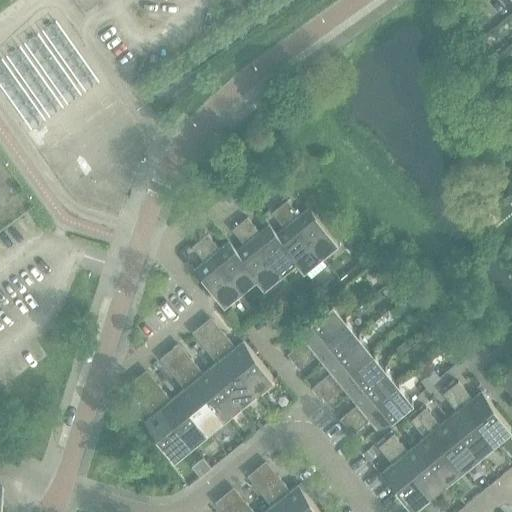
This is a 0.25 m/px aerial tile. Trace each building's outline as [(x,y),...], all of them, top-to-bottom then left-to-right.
[(309,207),(300,215),(288,200),(280,206),(321,257),(338,243),(309,207)] [(304,270),(321,257),(280,206),(273,212),(285,227),(277,233),(276,234),(297,260),(297,261),(304,270)] [(270,224),(260,232),(248,218),(241,224),(281,273),(297,261),(297,260),(276,234),(277,233),(270,224)] [(264,287),(281,273),(241,224),(234,229),(245,243),(237,250),(236,251),(258,279),(257,279),(264,287)] [(230,241),(220,249),(208,235),(201,241),(241,291),(257,278),(257,279),(258,279),(236,251),(237,250),(230,241)] [(225,304),(241,291),(201,241),(194,246),(206,261),(196,269),(225,304)] [(295,361),(347,318),(333,301),(298,330),(306,339),(289,353),(295,361)] [(325,363),(360,334),(347,318),(295,361),(301,368),(318,354),(325,363)] [(244,341),(236,348),(224,332),(215,340),(256,390),(273,376),(244,341)] [(321,393),(373,350),(360,334),(325,363),(332,372),(315,386),(321,393)] [(240,403),(256,390),(215,340),(206,347),(218,362),(211,368),(240,403)] [(404,342),(396,349),(400,354),(409,347),(404,342)] [(351,395),(386,366),(373,350),(321,393),(327,400),(344,386),(351,395)] [(211,368),(204,374),(191,358),(183,366),(224,416),(240,403),(211,368)] [(208,429),(224,416),(183,366),(174,374),(186,388),(179,394),(208,429)] [(347,425),(399,382),(386,366),(351,395),(358,404),(341,418),(347,425)] [(511,393),(511,367),(499,377),(511,393)] [(427,388),(440,377),(434,371),(422,381),(427,388)] [(378,428),(413,399),(399,382),(347,425),(353,432),(370,419),(378,428)] [(482,391),(473,399),(459,382),(451,388),(494,440),(511,427),(482,391)] [(179,394),(172,400),(159,385),(150,393),(191,443),(208,429),(179,394)] [(478,454),(494,440),(451,388),(444,394),(458,411),(449,418),(478,454)] [(175,456),(191,443),(150,393),(142,400),(154,415),(146,421),(175,456)] [(449,418),(440,425),(427,408),(419,415),(462,467),(478,454),(449,418)] [(446,480),(462,467),(419,415),(412,420),(426,437),(417,444),(446,480)] [(417,444),(408,452),(394,435),(387,441),(430,493),(446,480),(417,444)] [(384,438),(377,443),(380,446),(387,441),(384,438)] [(413,507),(430,493),(387,441),(380,446),(394,463),(385,471),(413,507)] [(365,454),(370,460),(376,455),(371,449),(365,454)] [(320,511),(299,485),(291,491),(278,476),(270,483),(292,511),(320,511)] [(266,511),(292,511),(270,483),(260,491),(273,506),(266,511)] [(266,511),(264,511),(254,511),(246,502),(237,509),(239,511),(266,511)]
